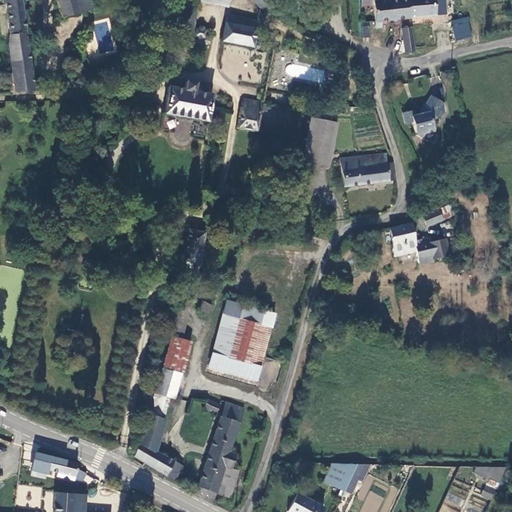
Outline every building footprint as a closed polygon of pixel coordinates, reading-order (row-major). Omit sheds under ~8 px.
[(3,0),(4,3),(6,3),(11,35),(10,49),(13,73),(17,95),(35,92),(21,0),(3,0)] [(57,0),(62,18),(91,10),(88,0),(57,0)] [(252,0),(261,8),(267,3),(263,0),(252,0)] [(381,20),(409,17),(408,0),(400,0),(392,1),(392,0),(377,0),(377,2),(373,2),(375,29),(381,28),(381,20)] [(408,0),(409,17),(434,15),(433,0),(408,0)] [(193,27),(196,10),(188,9),(185,26),(193,27)] [(219,40),(252,46),(255,29),(253,28),(255,20),(224,15),(219,40)] [(451,21),(455,40),(472,36),(467,17),(451,21)] [(362,37),(370,36),(369,21),(361,22),(362,37)] [(203,37),(204,31),(202,30),(201,28),(200,27),(198,28),(197,29),(196,29),(194,35),(196,36),(195,40),(200,40),(201,37),(203,37)] [(405,53),(415,53),(411,28),(401,29),(405,53)] [(167,87),(165,97),(162,113),(206,121),(211,94),(192,91),(194,83),(183,81),(181,89),(167,87)] [(430,97),(421,114),(416,115),(415,109),(401,112),(403,123),(411,122),(415,137),(423,135),(423,133),(433,131),(432,123),(436,117),(440,120),(446,111),(443,104),(430,97)] [(265,112),(267,105),(261,104),(261,103),(242,99),(237,126),(256,130),(259,110),(265,112)] [(326,168),(328,160),(336,125),(311,119),(300,161),(326,168)] [(340,189),(393,181),(390,164),(386,164),(385,155),(338,160),(340,189)] [(437,211),(422,216),(425,228),(441,223),(437,211)] [(410,225),(390,230),(393,256),(413,253),(416,254),(417,260),(430,258),(431,261),(447,258),(444,240),(427,244),(427,241),(414,244),(410,225)] [(188,229),(182,265),(200,268),(205,232),(188,229)] [(301,246),(284,241),(279,260),(302,266),(304,259),(298,257),(301,246)] [(431,265),(431,261),(430,258),(417,260),(418,267),(431,265)] [(208,371),(259,383),(276,311),(225,299),(208,371)] [(204,300),(199,309),(209,314),(214,306),(204,300)] [(173,400),(181,375),(159,368),(152,393),(173,400)] [(203,408),(214,412),(217,405),(205,401),(203,408)] [(224,403),(194,494),(212,504),(215,494),(231,499),(239,473),(232,470),(236,459),(235,456),(234,454),(230,453),(245,410),(224,403)] [(164,422),(147,416),(139,443),(158,453),(164,422)] [(158,453),(139,443),(134,458),(164,475),(172,461),(158,453)] [(73,481),(77,465),(38,456),(36,463),(47,466),(46,471),(57,473),(56,477),(73,481)] [(181,466),(172,461),(164,475),(174,480),(181,466)] [(328,486),(339,464),(331,464),(322,483),(328,486)] [(328,486),(342,493),(350,476),(355,464),(339,464),(328,486)] [(350,476),(357,480),(362,483),(370,465),(355,464),(350,476)] [(472,471),(498,483),(506,467),(475,467),(472,471)] [(480,495),(490,501),(496,491),(486,485),(480,495)] [(54,492),(52,511),(80,511),(81,504),(73,504),(73,494),(54,492)] [(83,511),(85,495),(73,494),(73,504),(81,504),(80,511),(83,511)] [(318,511),(321,507),(295,495),(286,511),(318,511)]
